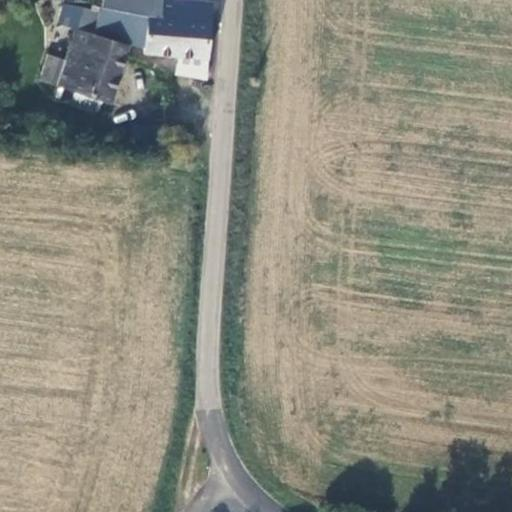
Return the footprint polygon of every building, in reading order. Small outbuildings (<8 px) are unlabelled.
[(117,37),(138,42),(139,12),(123,7),(100,0),(99,0),(90,0),(88,6),(81,27),(117,37)] [(99,0),(100,0),(123,7),(139,12),(152,16),(156,12),(169,13),(169,0),(99,0)] [(138,42),(138,47),(196,52),(201,0),(169,0),(169,13),(156,12),(152,16),(139,12),(138,42)] [(81,27),(88,6),(74,2),(67,22),(71,23),(81,27)] [(37,47),(34,54),(29,72),(66,84),(87,90),(98,94),(112,49),(117,37),(81,27),(71,23),(67,22),(64,21),(54,52),(37,47)] [(83,103),(87,90),(66,84),(62,96),(83,103)] [(180,123),(173,119),(166,123),(164,128),(166,134),(172,137),(178,136),(182,129),(180,123)]
